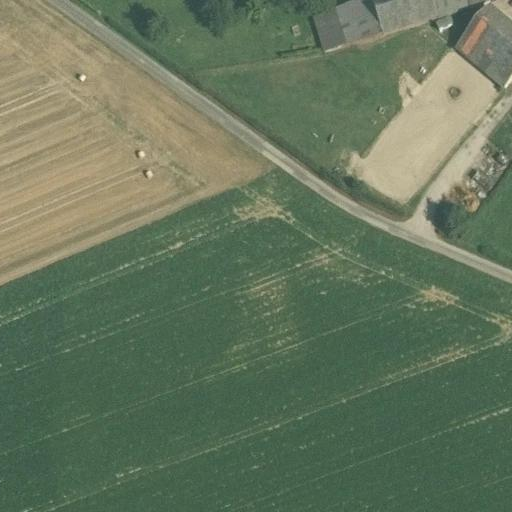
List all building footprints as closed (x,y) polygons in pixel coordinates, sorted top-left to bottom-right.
[(370,0),(371,3),(382,36),(420,26),(413,0),(370,0)] [(466,0),(413,0),(420,26),(469,11),(466,0)] [(466,0),(469,11),(499,0),(466,0)] [(371,3),(314,20),(324,54),(339,50),(382,36),(371,3)] [(511,82),(511,30),(489,11),(456,51),(505,92),(511,82)]
